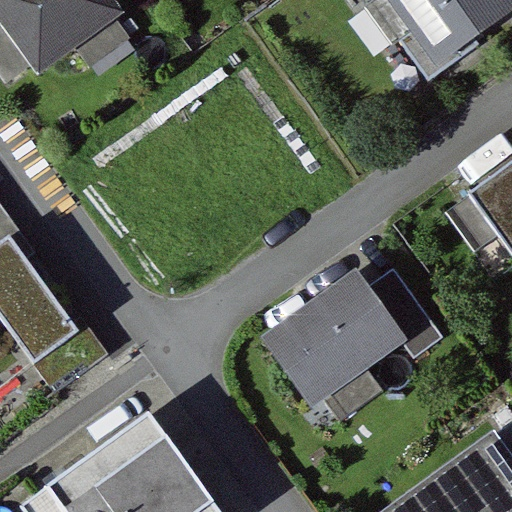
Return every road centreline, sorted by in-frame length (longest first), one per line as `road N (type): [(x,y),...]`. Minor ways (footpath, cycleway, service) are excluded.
road 1 (residential): [(511,107),(167,360)]
road 2 (residential): [(0,144),(167,360)]
road 3 (residential): [(167,360),(283,511)]
